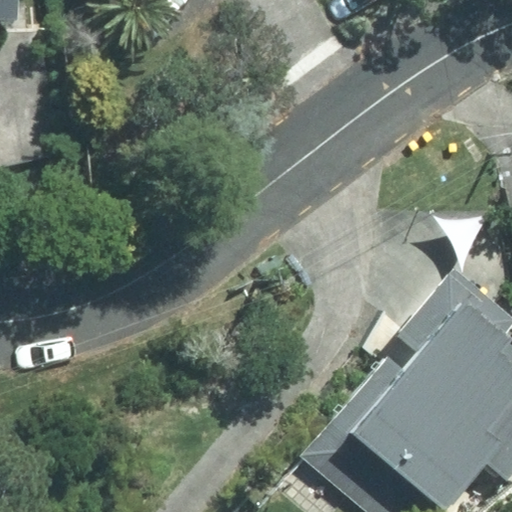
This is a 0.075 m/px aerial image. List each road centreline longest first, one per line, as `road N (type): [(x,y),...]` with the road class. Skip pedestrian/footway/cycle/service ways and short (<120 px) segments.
road 1 (residential): [(0,322),(79,307),(124,287),(399,86),(511,23)]
road 2 (unknown): [(442,57),(511,265)]
